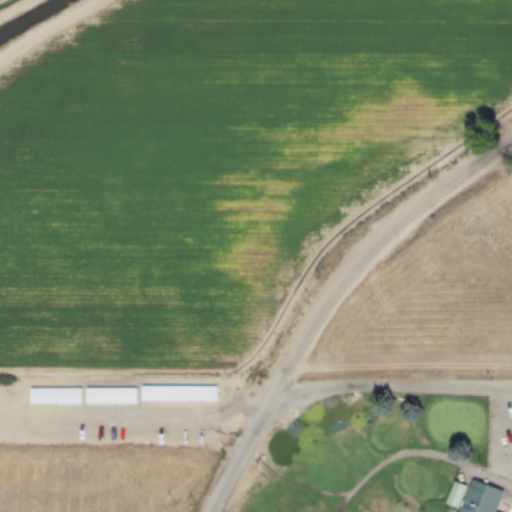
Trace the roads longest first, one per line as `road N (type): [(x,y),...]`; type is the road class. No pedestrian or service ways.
road 1 (residential): [(218,511),(314,335),(355,278),(511,135)]
road 2 (residential): [(284,396),(511,391)]
